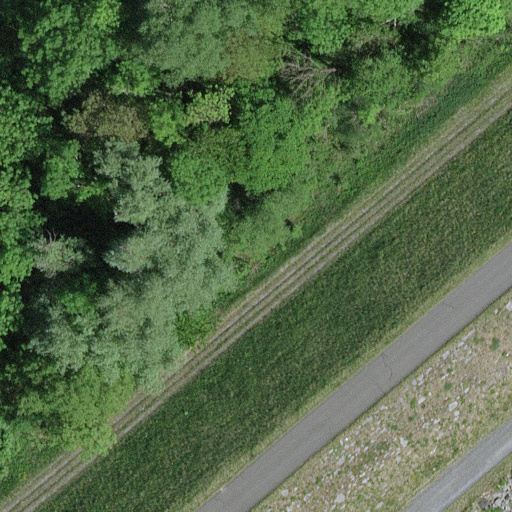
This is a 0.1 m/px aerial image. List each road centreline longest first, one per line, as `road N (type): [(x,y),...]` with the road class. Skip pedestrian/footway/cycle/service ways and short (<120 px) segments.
road 1 (track): [(511,84),(7,511)]
road 2 (track): [(511,265),(221,511)]
road 3 (track): [(419,511),(511,434)]
